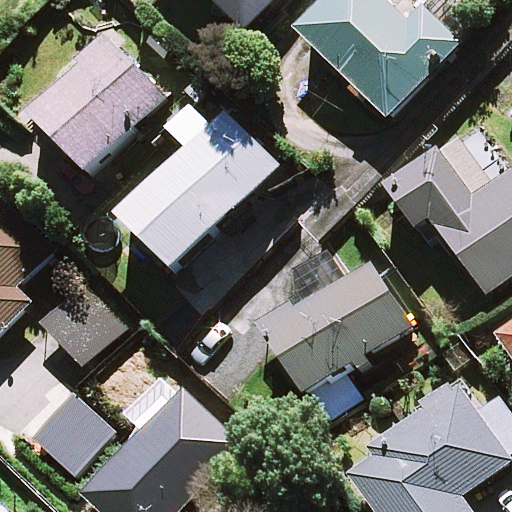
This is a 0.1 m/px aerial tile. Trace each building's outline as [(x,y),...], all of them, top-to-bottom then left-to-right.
[(291,0),(210,0),(252,41),(291,0)] [(419,27),(391,0),(334,0),(300,35),(394,127),(468,50),(432,15),(419,27)] [(174,105),(111,45),(35,123),(98,184),(174,105)] [(216,133),(198,116),(176,138),(196,158),(128,227),(182,280),(286,173),(230,118),(216,133)] [(511,180),(478,205),(444,160),(394,197),(427,242),(441,232),(494,304),(511,289),(511,180)] [(0,349),(38,310),(22,296),(52,264),(0,215),(0,349)] [(420,333),(378,272),(318,313),(314,308),(269,338),(329,426),(365,402),(351,380),(420,333)] [(131,336),(91,291),(47,330),(87,375),(131,336)] [(487,426),(461,391),(429,414),(435,423),(355,482),(377,511),(470,511),(466,505),(511,471),(511,416),(507,410),(487,426)]
